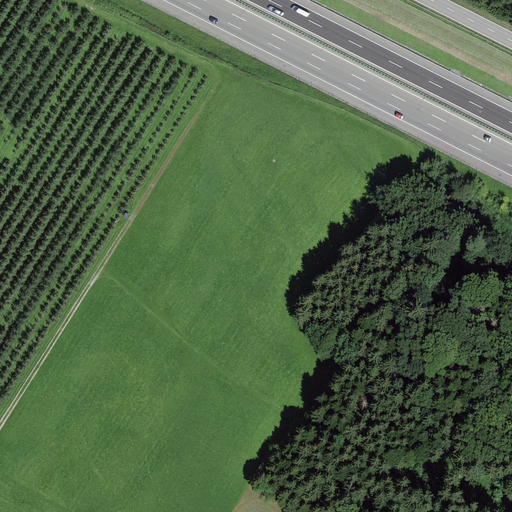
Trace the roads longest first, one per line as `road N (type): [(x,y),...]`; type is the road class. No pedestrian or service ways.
road 1 (track): [(0,426),(98,280),(225,375),(488,511)]
road 2 (motorway): [(193,0),(511,160)]
road 3 (motorway): [(511,122),(269,0)]
road 4 (track): [(220,87),(98,280)]
